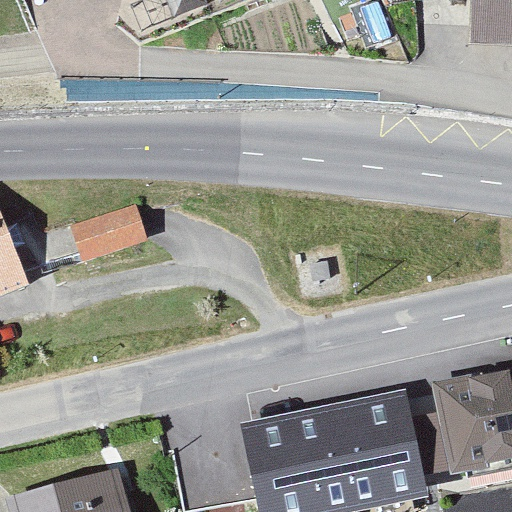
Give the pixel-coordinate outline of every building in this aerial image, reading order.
[(511,0),(472,0),(473,36),(511,36),(511,0)] [(0,193),(0,296),(36,283),(0,193)] [(137,203),(71,225),(82,260),(149,238),(137,203)] [(511,362),(435,381),(456,469),(511,455),(511,362)] [(401,397),(249,428),(266,511),(305,511),(420,489),(401,397)] [(125,511),(115,475),(17,502),(19,511),(125,511)]
